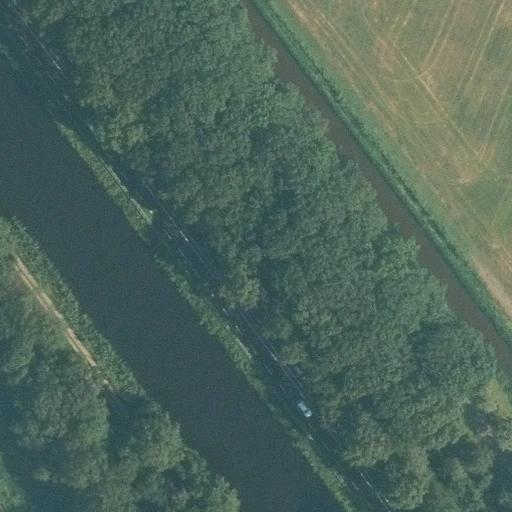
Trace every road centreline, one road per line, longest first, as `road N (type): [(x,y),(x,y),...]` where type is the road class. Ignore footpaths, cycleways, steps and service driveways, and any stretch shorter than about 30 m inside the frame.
road 1 (primary): [(392,511),(11,0)]
road 2 (unclassified): [(511,465),(144,0)]
road 3 (track): [(0,297),(157,511)]
